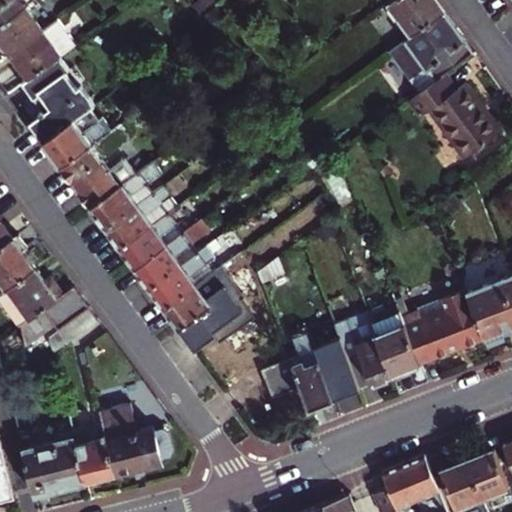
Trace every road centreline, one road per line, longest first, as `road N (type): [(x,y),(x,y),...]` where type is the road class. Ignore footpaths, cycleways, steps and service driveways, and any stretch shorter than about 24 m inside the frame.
road 1 (residential): [(249,488),(0,141)]
road 2 (tertiary): [(249,488),(511,386)]
